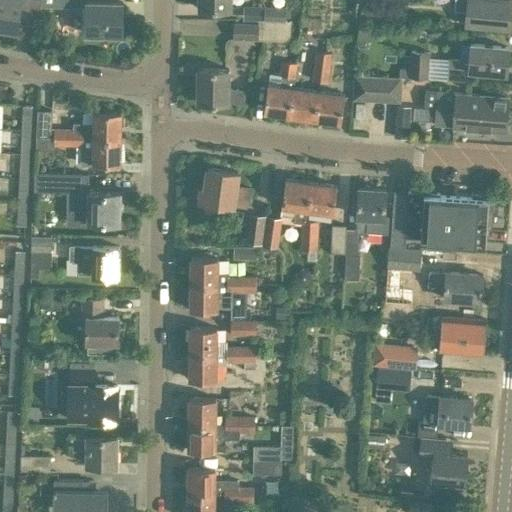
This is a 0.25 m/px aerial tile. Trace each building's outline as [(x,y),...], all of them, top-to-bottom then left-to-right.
[(41,6),(40,6),(40,0),(0,0),(0,27),(18,30),(19,24),(35,27),(41,6)] [(198,0),(198,8),(230,9),(230,0),(198,0)] [(364,0),(363,15),(363,18),(374,19),(376,0),(364,0)] [(510,28),(511,6),(511,0),(454,0),(454,9),(467,10),(465,24),(510,28)] [(122,34),(122,2),(86,2),(86,34),(122,34)] [(264,20),(287,21),(287,7),(285,7),(244,5),(244,19),(259,20),(264,20)] [(259,20),(258,23),(234,22),(234,39),(262,39),(264,20),(259,20)] [(262,39),(291,40),(292,21),(287,21),(264,20),(262,39)] [(506,71),(508,45),(470,42),(469,58),(449,57),(447,77),(473,79),(474,69),(506,71)] [(368,45),(358,44),(358,52),(368,52),(368,45)] [(315,49),(313,64),(329,66),(331,51),(315,49)] [(388,74),(402,75),(402,76),(429,77),(430,50),(411,49),(410,67),(400,67),(400,69),(373,67),(373,65),(355,61),(354,67),(353,72),(355,72),(388,74)] [(290,114),(297,62),(282,60),(280,74),(271,72),(269,84),(268,84),(264,110),(290,114)] [(297,62),(290,114),(315,117),(319,91),(294,87),(296,76),(297,77),(299,62),(297,62)] [(313,64),(311,79),(327,81),(329,66),(313,64)] [(228,102),(228,101),(244,104),(247,90),(228,88),(229,69),(198,68),(197,101),(228,102)] [(354,86),(353,98),(387,100),(388,74),(355,72),(354,86)] [(402,75),(388,74),(387,100),(400,100),(402,76),(402,75)] [(424,106),(507,112),(509,95),(455,91),(455,92),(425,90),(424,106)] [(319,91),(315,117),(341,121),(345,94),(319,91)] [(21,129),(30,129),(32,105),(23,104),(21,129)] [(410,107),(397,106),(394,135),(408,136),(410,107)] [(507,112),(424,106),(436,107),(435,123),(453,125),(453,126),(506,130),(507,112)] [(38,109),(37,135),(56,136),(56,144),(69,144),(69,127),(51,127),(52,110),(38,109)] [(83,136),(121,137),(122,112),(94,111),(94,122),(74,121),(74,127),(74,129),(84,129),(83,136)] [(69,127),(69,144),(81,144),(81,162),(121,163),(121,137),(83,136),(84,129),(74,129),(74,127),(69,127)] [(20,152),(29,153),(30,129),(21,129),(20,152)] [(56,136),(37,135),(36,149),(56,150),(56,144),(56,136)] [(19,176),(28,177),(29,153),(20,152),(19,176)] [(248,205),(250,187),(236,185),(238,171),(207,167),(203,201),(233,205),(234,203),(248,205)] [(63,191),(63,173),(35,172),(35,191),(63,191)] [(85,173),(63,173),(63,191),(74,191),(74,221),(120,222),(120,191),(85,190),(85,173)] [(18,200),(27,201),(28,177),(19,176),(18,200)] [(308,208),(312,180),(286,177),(282,204),(281,214),(295,216),(295,222),(303,222),(303,219),(307,219),(308,208)] [(312,180),(308,208),(334,212),(338,184),(312,180)] [(348,229),(346,252),(345,278),(360,279),(361,252),(360,252),(358,232),(368,233),(368,231),(389,232),(390,217),(384,217),(386,188),(359,187),(358,213),(356,213),(355,229),(348,229)] [(440,192),(408,189),(404,243),(419,244),(419,237),(486,242),(489,198),(440,194),(440,192)] [(27,201),(18,200),(17,225),(26,225),(27,201)] [(249,212),(245,240),(262,243),(266,214),(249,212)] [(266,214),(262,243),(279,245),(283,216),(266,214)] [(307,219),(303,219),(303,222),(303,234),(317,234),(318,220),(307,219)] [(348,229),(346,229),(347,224),(333,223),(331,251),(346,252),(348,229)] [(317,234),(303,234),(301,253),(309,253),(308,260),(316,260),(317,234)] [(51,251),(51,235),(31,235),(30,277),(40,277),(40,268),(52,268),(53,251),(51,251)] [(70,258),(83,258),(83,274),(119,274),(119,246),(93,245),(93,246),(70,246),(70,258)] [(234,258),(257,258),(258,245),(234,245),(234,258)] [(387,266),(420,269),(422,249),(389,247),(387,266)] [(15,273),(23,273),(24,251),(16,251),(15,273)] [(228,276),(229,276),(229,259),(219,259),(219,257),(191,256),(191,282),(218,283),(227,283),(228,276)] [(397,269),(387,268),(387,278),(391,278),(397,274),(397,269)] [(481,300),(483,273),(446,270),(446,271),(430,270),(429,283),(445,285),(444,297),(481,300)] [(14,297),(22,297),(23,273),(15,273),(14,297)] [(228,276),(227,283),(227,291),(242,291),(242,276),(229,276),(228,276)] [(242,276),(242,291),(257,291),(257,276),(242,276)] [(218,283),(191,282),(191,308),(218,309),(218,283)] [(59,293),(43,293),(42,305),(58,305),(59,293)] [(13,321),(21,321),(22,297),(14,297),(13,321)] [(118,342),(118,315),(103,315),(103,298),(83,297),(82,316),(87,316),(86,341),(103,341),(102,345),(114,345),(114,342),(118,342)] [(385,321),(406,322),(407,302),(387,300),(385,321)] [(290,308),(277,308),(276,318),(289,318),(290,308)] [(482,352),(485,317),(442,314),(442,315),(426,314),(424,346),(440,348),(440,349),(482,352)] [(231,333),(257,334),(257,319),(232,318),(231,333)] [(11,345),(19,345),(21,321),(13,321),(11,345)] [(217,329),(190,329),(190,353),(226,354),(226,361),(228,361),(241,361),(241,346),(227,346),(227,340),(217,340),(217,329)] [(376,343),(374,365),(378,365),(410,368),(414,368),(416,347),(376,343)] [(10,369),(18,369),(19,345),(11,345),(10,369)] [(256,346),(241,346),(241,361),(245,361),(245,367),(256,367),(256,346)] [(190,353),(190,379),(217,379),(217,363),(228,363),(228,361),(226,361),(226,354),(190,353)] [(118,385),(96,385),(96,361),(71,361),(71,384),(69,384),(68,418),(117,419),(118,385)] [(391,386),(408,388),(410,368),(378,365),(376,385),(391,386)] [(18,369),(10,369),(9,394),(17,394),(18,369)] [(470,425),(472,398),(441,395),(441,396),(427,394),(425,414),(439,415),(438,422),(470,425)] [(216,423),(216,397),(189,397),(189,422),(216,423)] [(25,422),(35,422),(35,405),(25,405),(25,422)] [(226,416),(226,423),(226,431),(240,431),(240,416),(226,416)] [(255,416),(240,416),(240,431),(255,431),(255,416)] [(8,418),(7,442),(15,443),(16,419),(8,418)] [(216,423),(189,423),(189,448),(226,448),(226,438),(240,438),(240,431),(226,431),(226,423),(216,423)] [(368,447),(380,447),(380,435),(380,434),(368,433),(368,435),(368,447)] [(116,463),(117,435),(88,435),(88,436),(73,435),(72,447),(87,448),(87,463),(116,463)] [(465,482),(468,453),(445,451),(446,437),(421,435),(420,456),(433,457),(431,480),(465,482)] [(7,442),(6,467),(14,467),(15,443),(7,442)] [(254,458),(282,459),(282,444),(254,444),(254,458)] [(51,470),(51,454),(21,454),(21,470),(51,470)] [(282,459),(254,458),(254,473),(282,473),(282,459)] [(6,467),(4,491),(12,491),(14,467),(6,467)] [(239,501),(254,501),(254,486),(240,486),(240,478),(215,478),(216,467),(188,467),(188,492),(215,492),(224,493),(225,486),(239,486),(239,501)] [(103,511),(104,492),(92,492),(93,479),(54,478),(54,507),(72,508),(72,511),(103,511)] [(47,481),(33,480),(32,490),(46,491),(47,481)] [(224,493),(225,501),(239,501),(239,486),(225,486),(224,493)] [(413,495),(413,487),(400,486),(400,494),(413,495)] [(4,504),(3,511),(11,511),(12,505),(12,491),(4,491),(4,504)] [(188,492),(188,511),(215,511),(215,492),(188,492)]
